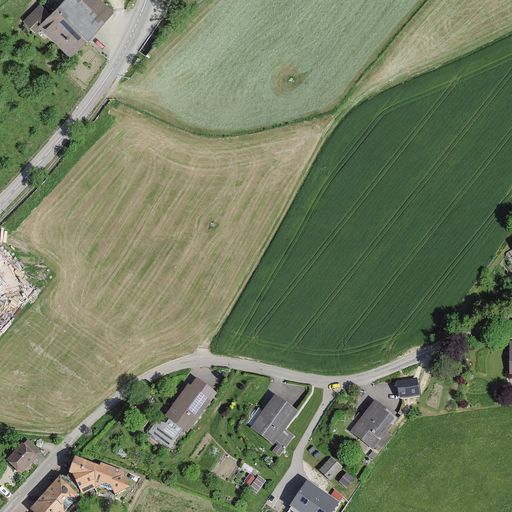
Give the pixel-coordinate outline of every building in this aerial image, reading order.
[(113,10),(102,0),(59,0),(49,11),(39,1),(20,20),(35,34),(42,27),(69,54),(113,10)] [(0,287),(6,296),(19,286),(0,261),(0,287)] [(421,374),(399,383),(403,402),(421,395),(421,374)] [(188,386),(187,385),(159,422),(156,420),(146,433),(168,449),(211,390),(194,378),(188,386)] [(286,429),(299,411),(274,394),(262,411),(258,409),(246,425),(275,445),(272,451),(280,457),(295,435),(286,429)] [(375,400),(349,430),(378,454),(391,438),(386,433),(397,419),(375,400)] [(21,443),(5,459),(20,475),(36,459),(34,457),(38,452),(27,440),(22,445),(21,443)] [(98,487),(98,466),(73,456),(65,478),(80,495),(98,487)] [(331,456),(318,470),(331,482),(344,468),(331,456)] [(99,463),(98,466),(98,487),(116,494),(128,487),(123,475),(124,472),(99,463)] [(245,464),(242,468),(251,474),(253,469),(245,464)] [(339,481),(348,488),(355,479),(346,472),(339,481)] [(255,479),(251,476),(244,484),(248,487),(255,479)] [(64,511),(80,495),(65,478),(58,477),(43,492),(63,511),(64,511)] [(334,511),(339,506),(307,484),(289,509),(293,511),(334,511)] [(63,511),(43,492),(28,509),(31,511),(63,511)]
